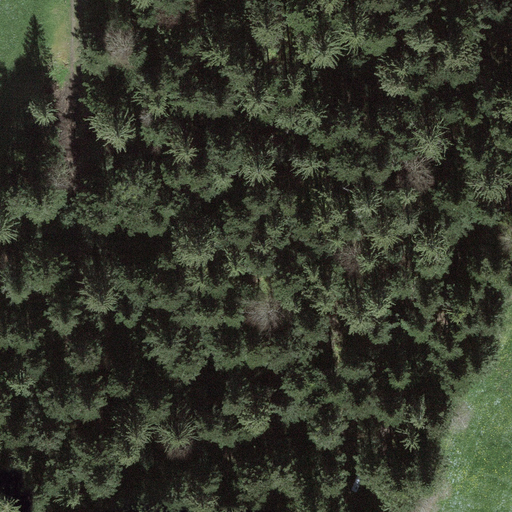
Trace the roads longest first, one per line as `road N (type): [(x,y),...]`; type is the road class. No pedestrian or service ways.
road 1 (track): [(511,179),(406,341),(337,511)]
road 2 (track): [(80,0),(74,251)]
